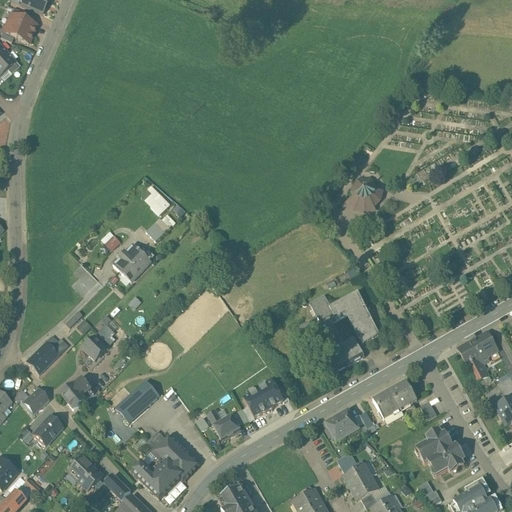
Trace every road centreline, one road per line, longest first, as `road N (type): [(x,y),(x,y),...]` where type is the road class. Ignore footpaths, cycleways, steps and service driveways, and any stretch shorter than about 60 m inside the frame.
road 1 (residential): [(5,345),(16,280),(18,117)]
road 2 (residential): [(155,511),(5,345)]
road 3 (residential): [(420,355),(511,499)]
road 4 (secondary): [(295,425),(420,355)]
road 5 (secondary): [(187,511),(228,464),(295,425)]
road 6 (residential): [(18,117),(66,0)]
